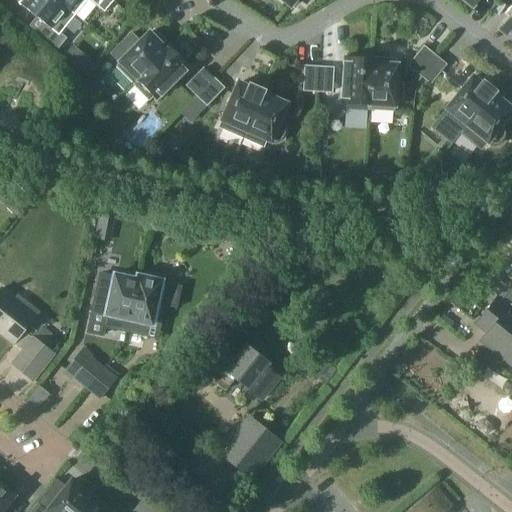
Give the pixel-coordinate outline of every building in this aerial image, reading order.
[(60,33),(74,16),(54,0),(22,0),(20,4),(54,32),(48,41),(57,49),(66,38),(60,33)] [(54,0),(74,16),(87,0),(89,0),(104,11),(113,1),(111,0),(54,0)] [(511,13),(499,29),(511,39),(511,0),(511,13)] [(115,66),(133,85),(171,47),(159,36),(155,39),(149,32),(115,66)] [(186,71),(185,70),(189,66),(171,47),(133,85),(148,101),(152,96),(155,100),(160,95),(161,96),(186,71)] [(408,66),(419,74),(434,56),(424,47),(408,66)] [(66,53),(62,57),(85,76),(94,66),(89,62),(90,61),(79,52),(73,59),(66,53)] [(445,65),(434,56),(419,74),(430,83),(445,65)] [(341,104),(367,105),(369,105),(371,58),(345,57),(344,63),(343,63),(341,104)] [(371,58),(369,105),(367,105),(367,110),(400,112),(403,84),(396,83),(397,65),(387,64),(387,59),(371,58)] [(317,91),(319,67),(305,66),(303,90),(317,91)] [(317,91),(331,92),(333,68),(319,67),(317,91)] [(186,86),(196,96),(213,78),(203,68),(186,86)] [(223,88),(213,78),(196,96),(206,105),(223,88)] [(468,126),(467,125),(493,94),(493,95),(496,92),(482,81),(480,84),(472,78),(442,115),(463,132),(468,126)] [(219,127),(243,138),(262,94),(263,94),(265,90),(249,83),(247,87),(238,83),(219,127)] [(267,140),(270,141),(272,141),(275,140),(278,139),(280,138),(282,137),(284,135),(286,133),(288,131),(289,129),(290,127),(291,124),(291,121),(292,119),(291,116),(291,114),(290,111),(289,109),(288,106),(286,104),(263,94),(262,94),(243,138),(264,147),(267,140)] [(468,126),(487,142),(489,143),(490,144),(492,144),(494,144),(496,144),(498,144),(499,143),(501,142),(502,140),(503,139),(504,137),(504,135),(504,134),(504,132),(504,130),(503,128),(502,127),(500,126),(511,111),(511,110),(493,95),(493,94),(467,125),(468,126)] [(441,175),(440,159),(425,176),(441,175)] [(17,185),(1,203),(12,213),(28,196),(17,185)] [(95,238),(108,241),(113,214),(101,212),(95,238)] [(481,341),(511,365),(511,272),(509,277),(511,278),(511,286),(500,301),(497,298),(476,324),(487,333),(481,341)] [(103,326),(126,331),(137,279),(137,278),(122,274),(121,277),(114,275),(114,277),(100,274),(92,311),(105,314),(103,326)] [(137,277),(137,278),(137,279),(126,331),(149,336),(161,281),(157,280),(157,278),(143,274),(142,278),(137,277)] [(0,332),(13,343),(14,342),(24,349),(11,364),(32,381),(53,354),(33,337),(31,339),(22,332),(37,312),(24,302),(21,305),(0,288),(0,332)] [(458,293),(450,303),(458,309),(466,299),(458,293)] [(233,376),(263,400),(281,378),(265,366),(267,363),(245,346),(235,359),(231,356),(212,379),(224,388),(233,376)] [(74,378),(87,388),(104,368),(81,350),(65,370),(74,378)] [(316,376),(325,384),(336,370),(327,362),(316,376)] [(116,379),(104,368),(87,388),(99,399),(116,379)] [(234,435),(220,453),(252,478),(280,443),(258,425),(244,442),(234,435)] [(79,511),(92,496),(93,497),(95,494),(81,483),(79,486),(71,480),(66,487),(56,479),(38,503),(47,510),(46,511),(79,511)] [(0,511),(3,511),(1,510),(13,496),(10,493),(11,491),(0,481),(0,511)] [(406,511),(446,511),(458,502),(441,483),(406,511)] [(111,511),(93,497),(92,496),(79,511),(111,511)]
